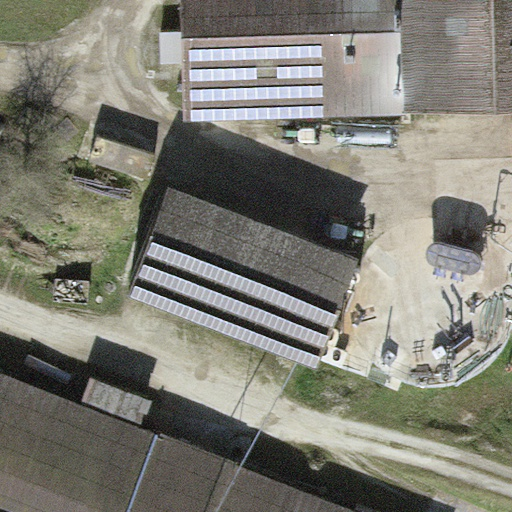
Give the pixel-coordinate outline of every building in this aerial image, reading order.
[(511,0),(191,0),(197,103),(511,96),(511,0)] [(341,260),(168,193),(134,281),(307,348),(341,260)] [(509,316),(394,272),(362,357),(476,401),(509,316)] [(348,511),(0,375),(0,451),(140,507),(138,511),(348,511)] [(138,511),(140,507),(0,451),(0,490),(55,511),(138,511)]
